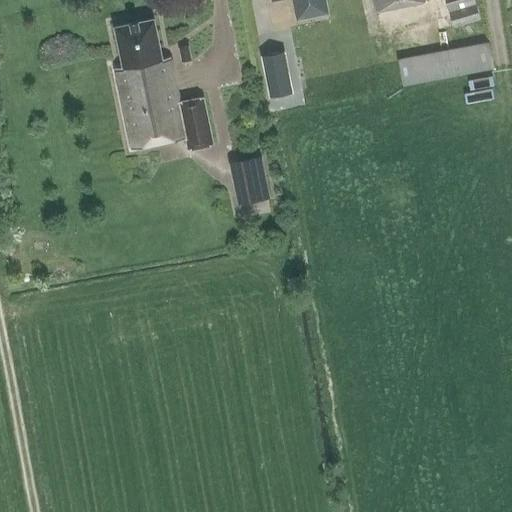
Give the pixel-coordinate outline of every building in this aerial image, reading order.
[(327,13),(324,0),(292,0),(296,20),(327,13)] [(374,0),(377,11),(427,1),(426,0),(374,0)] [(445,0),(453,27),(493,16),(488,0),(445,0)] [(171,56),(169,57),(162,58),(156,29),(154,18),(114,27),(116,37),(122,66),(115,68),(132,150),(185,139),(188,151),(212,146),(202,98),(181,102),(171,56)] [(397,60),(403,86),(494,69),(489,42),(397,60)] [(178,48),(181,62),(192,59),(189,46),(178,48)] [(293,93),(285,51),(261,56),(269,98),(293,93)] [(237,176),(242,202),(270,197),(264,170),(237,176)]
